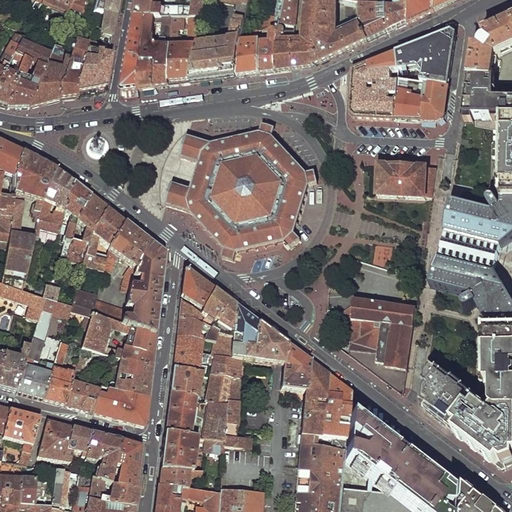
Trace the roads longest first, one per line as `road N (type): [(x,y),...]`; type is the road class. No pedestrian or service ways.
road 1 (primary): [(184,248),(510,502)]
road 2 (residential): [(469,10),(448,138),(341,134),(340,101),(323,76)]
road 3 (residential): [(152,441),(184,248)]
road 4 (primary): [(469,10),(323,76)]
road 5 (residential): [(152,441),(0,401)]
road 6 (primary): [(0,128),(67,159),(134,207)]
road 7 (primary): [(323,76),(282,91),(171,107)]
